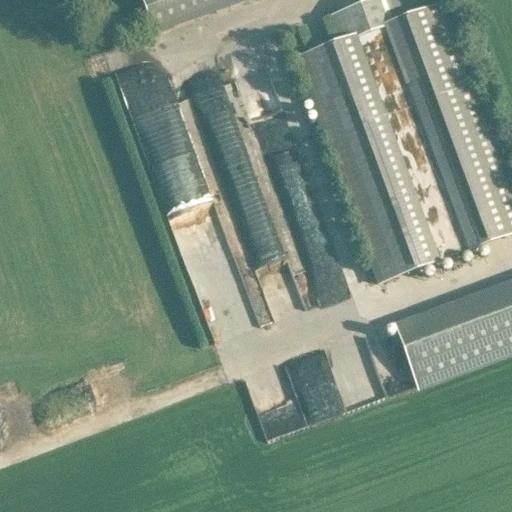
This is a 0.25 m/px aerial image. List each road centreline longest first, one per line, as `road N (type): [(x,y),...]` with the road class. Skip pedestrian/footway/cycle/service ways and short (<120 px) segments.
road 1 (unknown): [(0,456),(511,255)]
road 2 (unknown): [(171,48),(306,0)]
